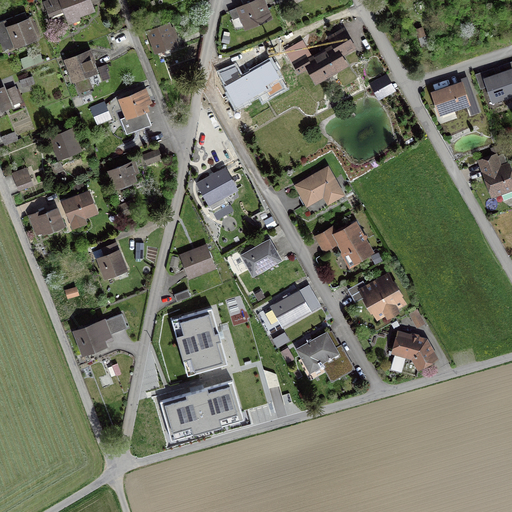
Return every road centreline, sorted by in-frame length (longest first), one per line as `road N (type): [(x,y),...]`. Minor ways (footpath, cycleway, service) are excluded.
road 1 (residential): [(383,395),(202,74)]
road 2 (residential): [(115,473),(186,147)]
road 3 (residential): [(357,0),(511,274)]
road 4 (residential): [(0,181),(115,473)]
road 5 (residential): [(115,473),(383,395)]
road 6 (residential): [(186,147),(120,0)]
road 7 (residential): [(383,395),(511,357)]
